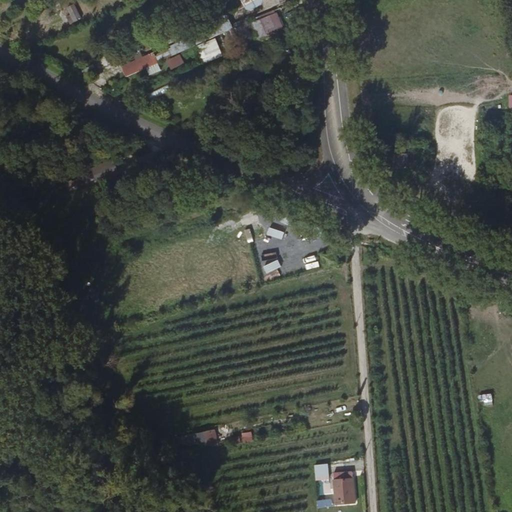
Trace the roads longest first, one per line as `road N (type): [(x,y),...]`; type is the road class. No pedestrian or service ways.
road 1 (residential): [(0,47),(245,175),(284,187)]
road 2 (track): [(371,511),(355,243),(360,209)]
road 3 (tertiary): [(385,203),(348,128),(329,0)]
road 4 (tertiary): [(364,213),(407,242),(511,274)]
road 5 (tertiary): [(320,0),(327,156)]
road 6 (tertiary): [(511,267),(420,232),(385,203)]
